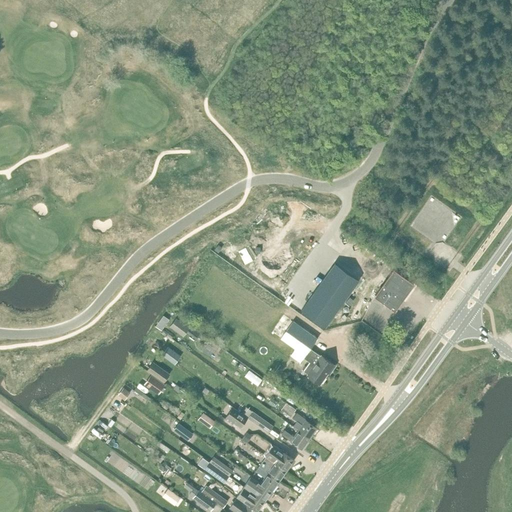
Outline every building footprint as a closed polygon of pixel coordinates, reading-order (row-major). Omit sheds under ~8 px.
[(336,262),(302,310),(326,327),(360,279),(336,262)] [(374,296),(394,310),(396,309),(413,284),(393,270),(374,296)] [(163,316),(156,326),(161,330),(168,319),(163,316)] [(176,317),(169,326),(183,336),(189,327),(176,317)] [(293,321),(281,338),(305,355),(310,348),(317,339),(317,338),(293,321)] [(305,355),(304,357),(310,362),(304,370),(309,374),(308,374),(320,383),(328,372),(330,373),(335,365),(321,355),(321,356),(310,348),(305,355)] [(172,351),(168,358),(173,362),(178,355),(172,351)] [(153,361),(147,370),(164,382),(170,373),(153,361)] [(151,374),(144,384),(158,394),(165,384),(151,374)] [(124,387),(118,395),(125,400),(131,392),(124,387)] [(288,399),(281,409),(290,416),(298,405),(288,399)] [(242,413),(233,406),(224,419),(233,424),(234,423),(240,428),(248,417),(242,413)] [(247,407),(242,413),(248,417),(253,411),(247,407)] [(273,425),(253,411),(248,417),(247,418),(268,433),(273,425)] [(203,412),(198,419),(210,428),(215,421),(203,412)] [(302,423),(298,430),(310,438),(317,427),(296,413),(293,417),(302,423)] [(178,423),(174,429),(188,440),(193,434),(178,423)] [(310,438),(298,430),(294,436),(285,429),(282,434),(303,449),(310,438)] [(247,431),(242,438),(247,442),(252,435),(247,431)] [(275,462),(286,470),(293,459),(272,444),(265,454),(266,455),(275,461),(275,462)] [(258,466),(279,480),(286,470),(275,462),(275,461),(266,455),(258,466)] [(214,465),(209,461),(204,468),(212,474),(214,472),(225,481),(229,476),(214,465)] [(271,490),(279,480),(258,466),(256,469),(264,475),(259,482),(271,490)] [(206,475),(199,470),(194,477),(202,482),(206,475)] [(271,490),(259,482),(258,481),(251,476),(244,486),(264,500),(267,496),(268,497),(272,492),(271,491),(271,490)] [(223,507),(228,501),(206,485),(201,491),(223,507)] [(257,511),(264,500),(244,486),(236,496),(257,511)] [(195,487),(190,494),(194,497),(199,490),(195,487)] [(168,489),(163,495),(173,502),(178,496),(168,489)] [(211,510),(217,503),(201,491),(199,490),(194,497),(211,510)] [(255,511),(257,511),(236,496),(229,507),(236,511),(255,511)]
